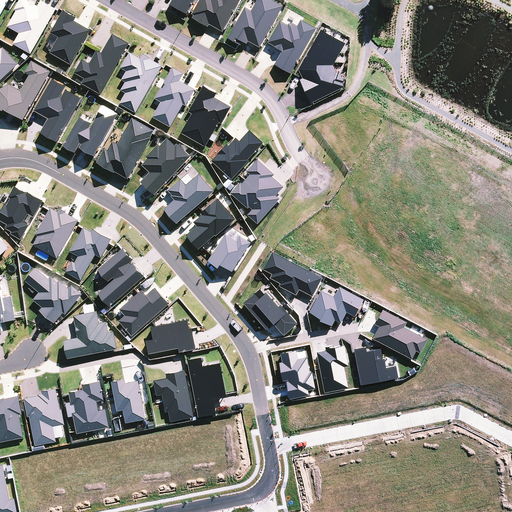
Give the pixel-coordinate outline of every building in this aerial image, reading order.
[(0,0),(0,15),(8,0),(12,0),(13,1),(13,0),(0,0)] [(14,43),(31,53),(56,9),(57,8),(41,0),(40,0),(38,5),(35,4),(37,2),(32,0),(29,0),(29,1),(28,0),(19,0),(14,9),(16,10),(8,26),(20,33),(14,43)] [(187,14),(194,0),(172,0),(170,5),(187,14)] [(223,32),(241,0),(199,0),(192,14),(194,15),(193,18),(208,27),(210,24),(223,32)] [(260,47),(284,6),(272,0),(258,0),(252,11),(245,7),(228,38),(234,41),(236,38),(247,44),(249,41),(260,47)] [(50,52),(71,64),(91,30),(74,20),(76,17),(64,9),(63,10),(51,32),(59,37),(50,52)] [(291,74),(317,28),(302,19),(298,26),(293,23),(289,24),(288,25),(280,21),(268,42),(276,47),(283,51),(275,64),(291,74)] [(337,72),(333,65),(346,44),(322,29),(299,69),(303,78),(300,80),(311,103),(345,87),(343,83),(345,82),(339,71),(337,72)] [(82,83),(100,93),(128,44),(129,43),(112,33),(101,52),(97,50),(89,63),(82,59),(74,72),(84,78),(82,83)] [(0,80),(19,63),(4,46),(0,49),(0,80)] [(120,103),(136,112),(163,66),(150,58),(150,57),(143,53),(141,58),(130,52),(121,67),(127,71),(122,79),(126,81),(121,90),(126,93),(120,103)] [(25,118),(51,71),(32,61),(25,72),(30,75),(21,91),(10,84),(0,88),(0,108),(5,111),(5,110),(24,120),(25,118)] [(153,117),(171,127),(184,104),(187,106),(196,89),(180,81),(185,73),(173,67),(173,68),(164,83),(166,84),(164,89),(162,87),(156,98),(162,102),(153,117)] [(57,142),(82,98),(66,89),(67,86),(53,78),(35,110),(49,118),(41,132),(57,142)] [(192,114),(181,133),(206,146),(220,122),(222,124),(232,107),(215,97),(218,93),(204,85),(189,112),(192,114)] [(95,156),(119,113),(104,105),(91,128),(90,128),(92,123),(80,116),(63,146),(75,152),(81,144),(82,144),(80,147),(95,156)] [(155,130),(133,118),(118,144),(113,141),(108,150),(105,148),(98,162),(115,172),(116,171),(129,179),(152,137),(151,137),(155,130)] [(212,161),(232,179),(265,144),(250,130),(240,141),(237,138),(229,146),(227,144),(212,161)] [(156,195),(191,156),(178,143),(176,145),(168,138),(160,146),(159,144),(147,157),(148,158),(143,164),(150,172),(141,181),(156,195)] [(247,214),(257,223),(277,201),(279,198),(276,195),(284,186),(272,176),(274,173),(257,159),(247,171),(250,174),(245,179),(241,184),(239,182),(230,193),(248,208),(249,206),(252,208),(247,214)] [(177,223),(215,191),(200,173),(187,184),(182,179),(170,188),(169,190),(173,195),(172,196),(175,200),(165,209),(177,223)] [(35,217),(44,201),(28,192),(27,192),(16,186),(9,197),(12,198),(7,205),(5,204),(0,213),(0,219),(8,224),(6,227),(13,231),(12,233),(22,239),(30,225),(24,221),(29,213),(35,217)] [(216,236),(236,219),(218,198),(211,204),(201,212),(203,215),(194,222),(198,225),(187,235),(199,249),(215,235),(216,236)] [(58,258),(79,220),(67,213),(67,211),(60,207),(58,211),(51,207),(36,234),(39,236),(34,244),(58,258)] [(92,231),(84,227),(71,251),(79,256),(76,262),(73,261),(67,271),(82,280),(96,254),(102,257),(112,239),(93,228),(92,231)] [(233,271),(252,242),(241,235),(237,241),(226,233),(209,260),(219,267),(221,264),(233,271)] [(0,256),(10,247),(0,236),(0,256)] [(99,293),(110,306),(145,276),(134,263),(132,264),(130,262),(134,259),(124,248),(99,269),(109,281),(114,277),(115,279),(99,293)] [(323,277),(273,251),(263,269),(273,273),(271,277),(280,283),(279,285),(297,294),(300,289),(313,295),(323,277)] [(37,267),(26,280),(40,292),(34,299),(43,307),(41,310),(55,322),(64,312),(66,313),(83,293),(72,285),(70,288),(60,280),(59,281),(53,276),(51,279),(37,267)] [(0,332),(4,332),(2,322),(17,319),(17,317),(13,295),(5,297),(3,286),(0,286),(0,332)] [(321,290),(310,311),(321,318),(320,319),(332,325),(335,319),(341,322),(347,312),(355,316),(364,299),(340,286),(334,297),(321,290)] [(120,320),(133,335),(170,303),(156,287),(148,295),(143,289),(120,309),(126,315),(120,320)] [(267,328),(267,329),(274,323),(284,334),(298,323),(281,304),(279,306),(267,292),(265,294),(260,288),(244,302),(267,328)] [(380,326),(373,338),(412,359),(416,350),(421,352),(428,339),(405,327),(407,322),(383,309),(379,316),(375,323),(380,326)] [(65,340),(69,358),(118,348),(115,331),(110,332),(108,321),(100,323),(98,311),(74,315),(79,337),(65,340)] [(147,340),(150,353),(179,347),(180,351),(196,348),(192,328),(192,327),(190,328),(189,319),(152,326),(154,339),(147,340)] [(325,392),(349,388),(345,367),(349,366),(345,345),(343,345),(334,347),(333,345),(325,347),(326,351),(317,352),(325,392)] [(361,384),(399,377),(396,365),(387,367),(385,358),(383,358),(381,348),(367,351),(366,346),(354,348),(361,384)] [(283,361),(280,362),(283,380),(288,379),(288,380),(287,381),(290,398),(309,395),(308,389),(316,388),(312,371),(310,372),(307,356),(298,358),(297,349),(281,352),(283,361)] [(202,356),(188,359),(199,416),(217,413),(214,398),(228,396),(227,394),(221,362),(204,366),(202,356)] [(195,416),(185,370),(167,373),(168,377),(154,380),(155,382),(157,395),(163,394),(167,411),(169,411),(171,421),(195,416)] [(146,419),(139,380),(126,382),(125,378),(114,381),(112,381),(118,411),(124,409),(127,422),(146,419)] [(74,413),(77,433),(110,427),(106,409),(100,410),(98,400),(104,399),(101,381),(83,384),(84,389),(69,392),(72,404),(76,404),(77,412),(74,413)] [(36,445),(56,441),(56,437),(53,426),(63,424),(66,423),(63,408),(61,409),(57,389),(57,388),(42,390),(43,393),(38,394),(39,395),(25,398),(25,399),(29,416),(31,416),(36,445)] [(0,438),(1,442),(25,437),(20,414),(23,414),(20,400),(19,396),(5,398),(0,398),(0,438)] [(229,417),(209,421),(219,472),(239,469),(237,459),(243,458),(241,446),(244,446),(239,422),(230,423),(229,417)] [(63,424),(53,426),(56,437),(65,436),(63,424)] [(187,477),(178,429),(166,431),(167,438),(157,440),(160,458),(159,458),(165,490),(180,487),(179,479),(187,477)] [(194,429),(182,431),(192,480),(203,478),(202,475),(216,472),(212,453),(211,453),(206,431),(195,433),(194,429)] [(159,484),(150,441),(140,444),(139,439),(125,442),(136,494),(152,491),(151,486),(159,484)] [(55,455),(41,458),(51,511),(66,509),(64,500),(74,498),(67,463),(57,465),(55,455)] [(11,498),(4,464),(0,464),(0,511),(18,511),(15,498),(11,498)]
